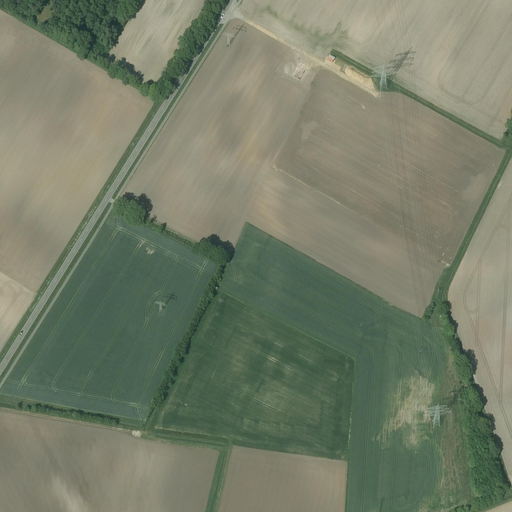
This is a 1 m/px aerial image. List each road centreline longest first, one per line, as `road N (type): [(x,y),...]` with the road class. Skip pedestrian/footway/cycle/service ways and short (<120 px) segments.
road 1 (tertiary): [(231,0),(0,370)]
road 2 (track): [(0,408),(128,429)]
